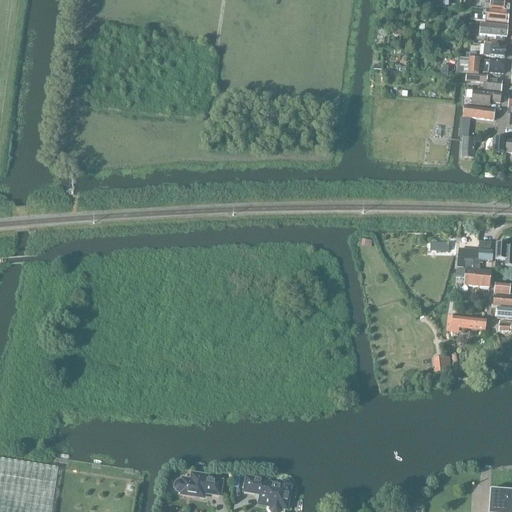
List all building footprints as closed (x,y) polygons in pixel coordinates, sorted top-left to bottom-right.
[(491,0),(491,5),(481,4),(481,10),(509,12),(510,0),(491,0)] [(509,13),(472,9),(470,20),(485,22),(485,25),(493,26),(493,23),(508,24),(509,13)] [(464,24),(455,24),(454,34),(462,35),(464,24)] [(503,47),(504,38),(507,39),(508,28),(480,25),(479,36),(496,38),(495,41),(491,40),(491,46),(503,47)] [(483,56),(483,57),(505,59),(506,48),(503,47),(491,46),(484,45),(483,56)] [(468,75),(478,75),(479,73),(503,74),(504,63),(480,61),(480,60),(469,59),(468,75)] [(488,77),(466,75),(466,83),(484,84),(483,91),(501,93),(502,82),(487,81),(488,77)] [(470,99),(469,105),(484,107),(489,107),(490,103),(500,104),(501,94),(485,92),(485,93),(472,91),(472,99),(470,99)] [(462,118),(493,122),(495,110),(464,107),(462,118)] [(461,158),(471,159),(473,159),(475,139),(463,138),(461,158)] [(505,154),(506,140),(493,139),(493,140),(488,140),(488,145),(486,145),(486,151),(492,151),(492,153),(505,154)] [(479,252),(459,251),(457,269),(480,271),(480,264),(483,264),(483,261),(492,262),(493,253),(485,252),(485,243),(479,243),(479,252)] [(511,245),(507,245),(496,244),(495,261),(505,261),(505,267),(511,267),(511,245)] [(465,271),(456,270),(456,279),(464,280),(464,286),(490,288),(491,273),(465,270),(465,271)] [(494,294),(511,295),(511,290),(510,291),(511,285),(495,283),(494,294)] [(511,298),(494,296),(493,306),(511,308),(511,298)] [(511,310),(497,309),(497,319),(511,320),(511,310)] [(452,328),(485,332),(486,320),(453,317),(452,328)] [(499,333),(510,334),(511,323),(499,322),(499,333)] [(435,373),(445,372),(443,358),(436,359),(437,366),(434,366),(435,373)] [(0,511),(51,511),(58,468),(0,458),(0,511)] [(220,497),(222,481),(207,479),(207,477),(192,474),(191,481),(182,479),(182,482),(179,481),(175,484),(175,488),(177,492),(180,492),(180,495),(199,498),(200,496),(204,496),(204,493),(209,494),(209,495),(220,497)] [(271,507),(270,510),(271,511),(280,511),(281,509),(284,509),(286,497),(289,495),(291,486),(288,483),(284,482),(280,484),(280,486),(269,484),(270,481),(246,477),(244,493),(260,496),(263,499),(259,502),(259,505),(271,507)] [(511,511),(511,491),(490,490),(488,511),(511,511)]
